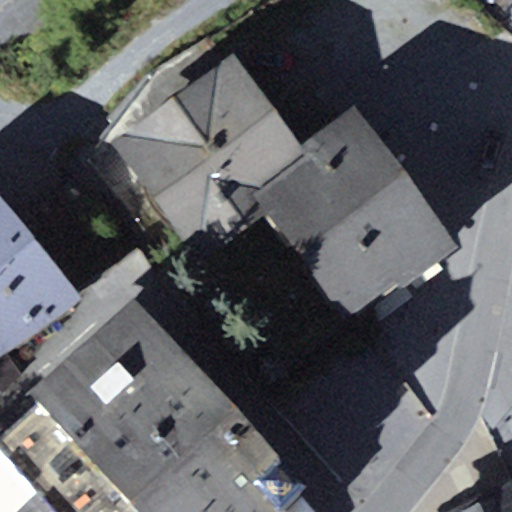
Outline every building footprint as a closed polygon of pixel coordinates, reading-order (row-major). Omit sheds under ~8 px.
[(115,147),(188,241),(254,189),(300,154),(228,60),(115,147)] [(459,234),(361,107),(300,154),(254,189),(353,316),(459,234)] [(0,313),(55,270),(0,199),(0,313)] [(288,511),(314,486),(131,305),(0,436),(0,458),(54,511),(288,511)] [(511,511),(511,481),(448,511),(511,511)]
